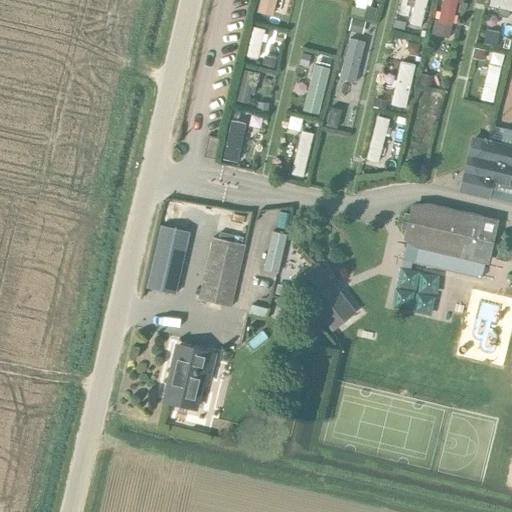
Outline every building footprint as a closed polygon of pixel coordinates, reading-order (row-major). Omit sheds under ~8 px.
[(460,189),(487,195),(511,201),(511,131),(504,130),(500,145),(487,142),(472,139),(460,189)] [(214,159),(218,139),(207,136),(203,157),(214,159)] [(404,213),(400,229),(409,231),(407,240),(415,242),(410,261),(480,278),(493,226),(479,223),(480,216),(461,212),(459,217),(415,206),(412,215),(404,213)] [(212,238),(198,300),(230,307),(244,246),(243,245),(240,245),(242,238),(219,232),(217,239),(212,238)] [(271,232),(262,271),(276,274),(285,235),(271,232)] [(316,263),(292,281),(331,331),(355,312),(316,263)] [(150,265),(145,288),(148,288),(174,295),(180,272),(153,265),(150,265)] [(305,322),(288,335),(302,353),(314,344),(319,340),(305,322)] [(176,347),(164,401),(196,408),(202,380),(207,381),(213,356),(176,347)] [(273,408),(268,431),(291,436),(297,413),(273,408)]
